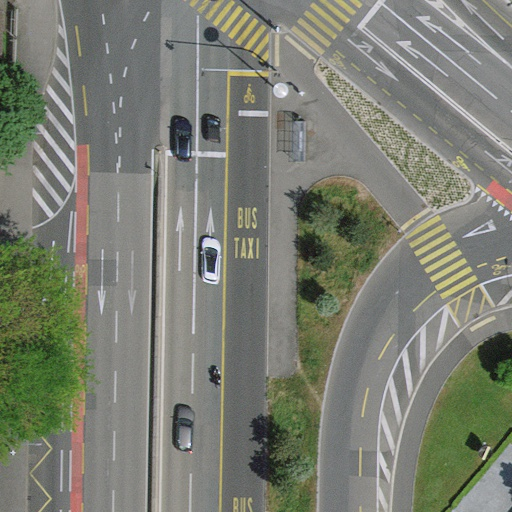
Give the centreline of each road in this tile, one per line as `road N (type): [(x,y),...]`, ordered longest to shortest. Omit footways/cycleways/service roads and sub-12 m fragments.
road 1 (primary): [(212,511),(219,0)]
road 2 (primary): [(117,70),(112,511)]
road 3 (tertiary): [(349,511),(363,368),(377,337),(447,261),(511,237)]
road 4 (secondary): [(308,0),(511,170)]
road 5 (secondary): [(511,92),(377,0)]
